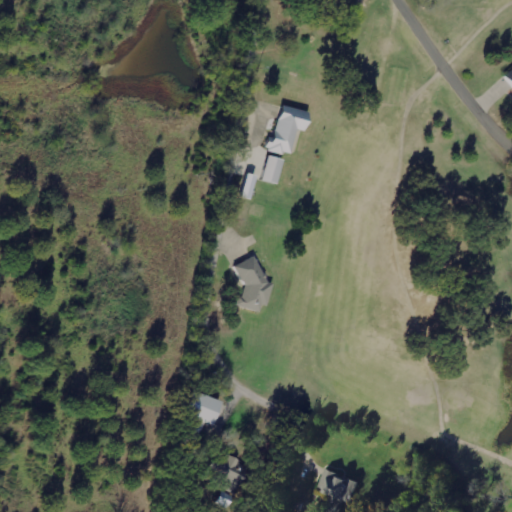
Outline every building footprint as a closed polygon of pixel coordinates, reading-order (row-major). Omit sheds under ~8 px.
[(299,130),(309,132),(313,112),(283,105),(276,139),(270,138),(267,150),(293,155),(299,130)] [(286,159),(271,155),(264,180),(279,184),(286,159)] [(273,282),(261,279),(264,265),(242,259),(236,280),(245,283),(239,306),(265,313),(273,282)] [(216,424),(224,400),(195,390),(187,414),(216,424)] [(228,483),(228,481),(244,483),(247,466),(239,464),(241,455),(214,451),(209,481),(228,483)] [(322,490),(328,491),(325,507),(340,510),(342,497),(357,500),(360,478),(341,475),(342,469),(326,467),(322,490)] [(228,508),(232,502),(221,496),(217,503),(228,508)]
